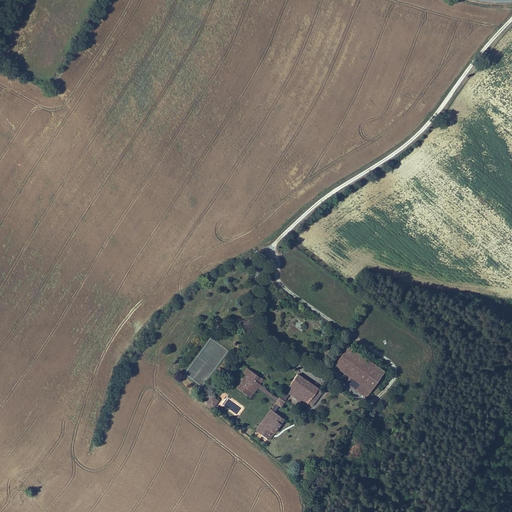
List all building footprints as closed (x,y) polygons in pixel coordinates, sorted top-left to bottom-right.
[(301,331),(305,325),(298,321),(294,326),(301,331)] [(390,376),(353,351),(339,371),(355,382),(353,386),(366,395),(368,391),(374,395),(370,401),(373,403),(390,376)] [(250,386),(255,379),(251,376),(247,383),(250,386)] [(250,386),(243,397),(254,405),(258,400),(260,401),(263,397),(266,393),(253,385),(256,380),(255,379),(250,386)] [(269,388),(256,380),(253,385),(266,393),(269,388)] [(310,401),(318,390),(303,380),(287,405),(286,404),(284,406),(266,393),(263,397),(283,410),(269,430),(273,432),(282,419),(287,412),(288,413),(295,402),(312,413),(314,409),(315,409),(300,399),(302,395),(310,401)] [(351,388),(370,401),(374,395),(368,391),(366,395),(353,386),(351,388)] [(315,409),(324,394),(318,390),(310,401),(302,395),(300,399),(315,409)] [(328,397),(324,394),(315,409),(314,409),(318,412),(328,397)] [(208,395),(203,404),(214,409),(218,400),(208,395)] [(279,439),(282,440),(292,425),(282,419),(273,432),(269,430),(265,436),(270,439),(269,442),(275,446),(279,439)]
